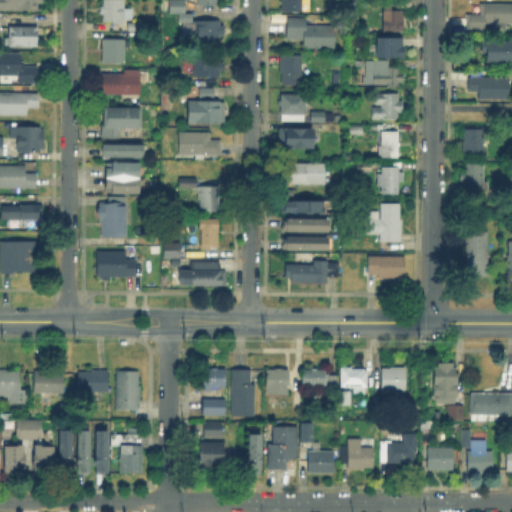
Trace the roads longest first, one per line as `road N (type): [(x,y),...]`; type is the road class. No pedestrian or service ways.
road 1 (residential): [(511,501),(0,500)]
road 2 (residential): [(432,323),(433,0)]
road 3 (residential): [(249,322),(251,0)]
road 4 (residential): [(68,322),(69,0)]
road 5 (tertiary): [(249,322),(511,323)]
road 6 (residential): [(167,511),(168,312)]
road 7 (tertiary): [(249,322),(229,313),(168,312),(87,314),(68,322)]
